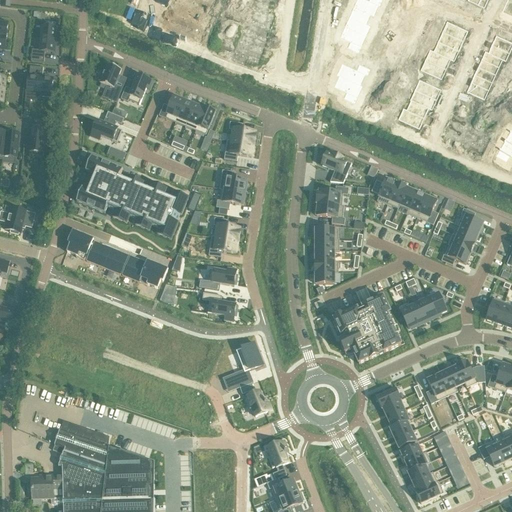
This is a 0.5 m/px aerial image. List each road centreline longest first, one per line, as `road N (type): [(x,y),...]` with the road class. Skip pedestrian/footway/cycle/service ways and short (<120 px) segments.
road 1 (unclassified): [(50,258),(68,198),(83,0)]
road 2 (residential): [(304,133),(289,257),(314,377)]
road 3 (residential): [(270,119),(248,271),(257,306)]
road 4 (residential): [(150,0),(143,25),(278,82)]
road 5 (residential): [(106,354),(208,388),(241,442)]
road 6 (residential): [(428,148),(494,0)]
road 7 (residential): [(367,159),(503,217)]
road 8 (residential): [(0,118),(11,119),(20,13),(0,11)]
road 9 (residential): [(344,390),(469,339)]
road 10 (residential): [(8,511),(9,382)]
road 11 (residential): [(313,98),(428,148)]
